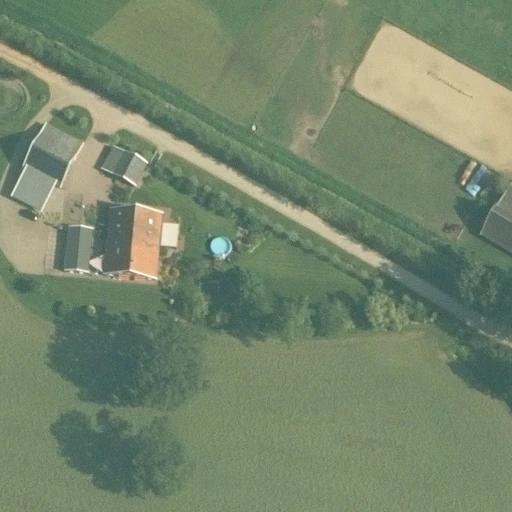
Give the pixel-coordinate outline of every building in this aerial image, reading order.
[(41,135),(23,171),(60,190),(82,147),(46,128),(42,135),(41,135)] [(112,149),(100,172),(134,190),(146,167),(112,149)] [(511,190),(508,189),(480,239),(511,256),(511,190)] [(103,277),(155,282),(161,218),(109,213),(103,277)] [(88,276),(92,233),(68,231),(64,274),(88,276)]
